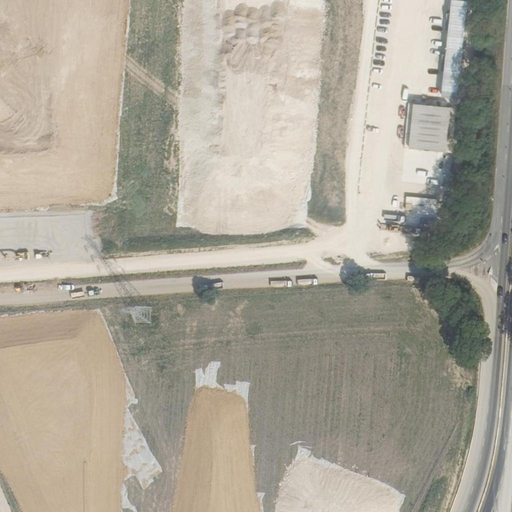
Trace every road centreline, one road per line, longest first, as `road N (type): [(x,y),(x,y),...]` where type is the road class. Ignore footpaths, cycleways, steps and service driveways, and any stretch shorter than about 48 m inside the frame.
road 1 (unknown): [(418,269),(0,299)]
road 2 (primary): [(511,147),(486,511)]
road 3 (unknown): [(418,269),(449,273),(489,296),(477,480)]
road 4 (unknown): [(511,65),(491,241),(462,263),(418,269)]
road 5 (primary): [(500,511),(511,349)]
